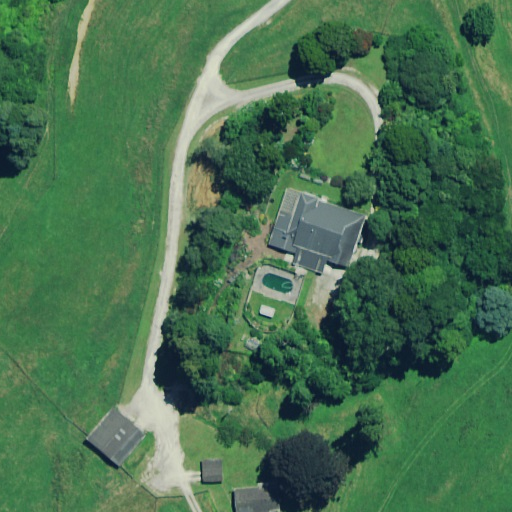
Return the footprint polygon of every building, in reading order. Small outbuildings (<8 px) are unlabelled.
[(356,193),(281,171),(264,228),(339,250),(356,193)] [(107,345),(96,355),(106,367),(117,357),(107,345)] [(148,435),(117,410),(89,444),(121,469),(148,435)] [(218,455),(201,454),(200,474),(217,474),(218,455)] [(272,477),(228,485),(232,503),(235,503),(236,511),(245,511),(244,506),(276,500),(272,477)]
